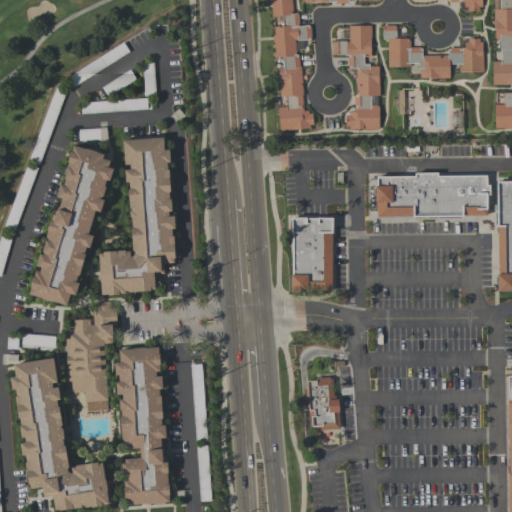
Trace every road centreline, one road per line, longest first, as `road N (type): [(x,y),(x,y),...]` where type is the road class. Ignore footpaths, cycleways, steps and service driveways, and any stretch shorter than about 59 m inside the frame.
road 1 (primary): [(266,319),(238,0)]
road 2 (primary): [(210,0),(227,201)]
road 3 (primary): [(238,321),(248,511)]
road 4 (residential): [(322,20),(392,13),(440,28)]
